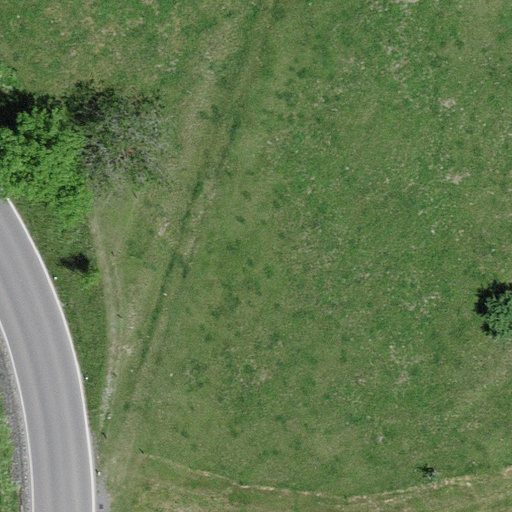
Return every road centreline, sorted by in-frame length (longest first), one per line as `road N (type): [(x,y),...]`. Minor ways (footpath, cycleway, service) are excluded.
road 1 (track): [(270,0),(109,475),(68,475)]
road 2 (tertiary): [(67,511),(48,348),(0,222)]
